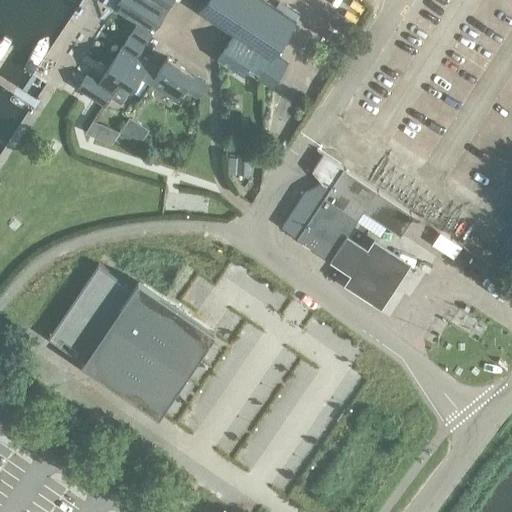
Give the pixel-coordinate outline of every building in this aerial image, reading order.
[(87,73),(78,86),(104,103),(119,80),(131,87),(140,75),(150,82),(159,68),(137,55),(172,0),(116,0),(112,7),(136,22),(99,81),(87,73)] [(271,57),(258,77),(272,86),(288,62),(275,53),(296,20),(265,0),(203,0),(197,9),(234,33),(234,32),(271,57)] [(234,32),(234,33),(217,58),(244,76),(248,70),(258,77),(271,57),(234,32)] [(159,68),(150,82),(175,98),(183,86),(197,95),(206,82),(166,56),(159,68)] [(130,116),(115,138),(129,147),(130,148),(144,125),(130,116)] [(120,130),(94,119),(93,119),(86,132),(112,143),(120,130)] [(249,174),(249,155),(230,154),(229,174),(249,174)] [(330,187),(297,237),(329,258),(347,233),(348,233),(356,222),(364,210),(386,224),(401,234),(407,225),(414,213),(323,154),(316,163),(312,170),(321,182),(330,187)] [(305,190),(281,227),(297,237),(330,187),(321,182),(305,190)] [(380,306),(410,261),(373,237),(367,247),(348,233),(347,233),(329,258),(350,272),(344,282),(380,306)] [(85,271),(39,339),(130,401),(139,407),(149,414),(199,340),(191,335),(126,290),(122,296),(85,271)] [(460,304),(453,317),(478,331),(485,317),(460,304)]
